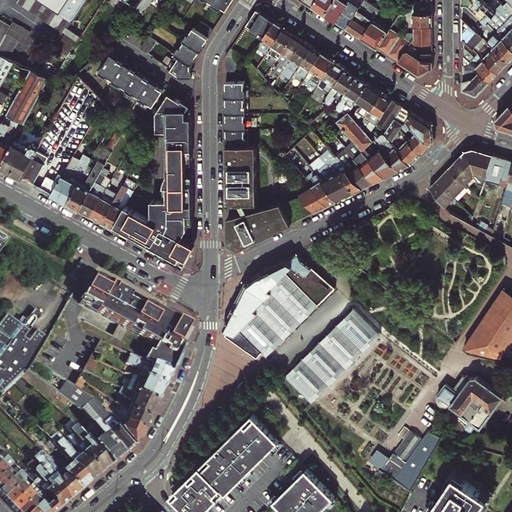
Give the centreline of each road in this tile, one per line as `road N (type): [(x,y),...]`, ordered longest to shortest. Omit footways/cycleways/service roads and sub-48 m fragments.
road 1 (tertiary): [(211,274),(411,181),(467,127)]
road 2 (secondary): [(247,0),(211,57),(211,274)]
road 3 (tertiary): [(211,301),(0,190)]
road 4 (residential): [(276,0),(446,112)]
